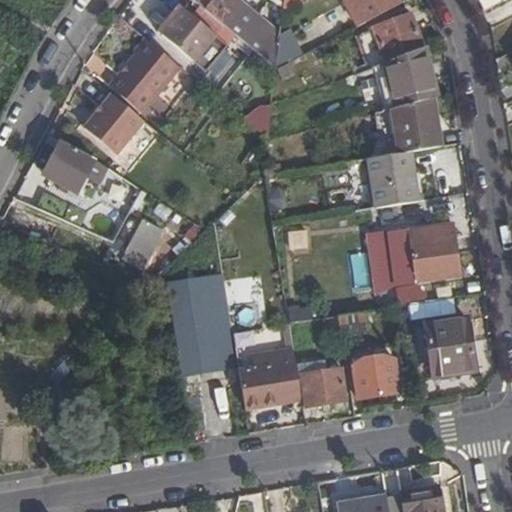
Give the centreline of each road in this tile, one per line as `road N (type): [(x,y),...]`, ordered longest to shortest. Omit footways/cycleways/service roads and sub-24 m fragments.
road 1 (residential): [(479,427),(3,511)]
road 2 (residential): [(511,286),(480,51),(452,0)]
road 3 (residential): [(0,158),(49,58),(93,0)]
